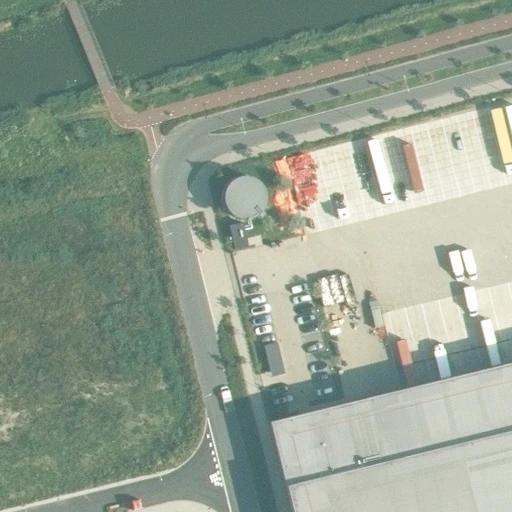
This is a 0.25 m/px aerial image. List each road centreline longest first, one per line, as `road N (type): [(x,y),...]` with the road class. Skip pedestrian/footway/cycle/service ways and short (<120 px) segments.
road 1 (unclassified): [(511,43),(203,125),(169,168)]
road 2 (unclassified): [(169,168),(195,154),(511,69)]
road 3 (unclassified): [(235,471),(166,188),(169,168)]
road 4 (unclassified): [(75,511),(235,471)]
